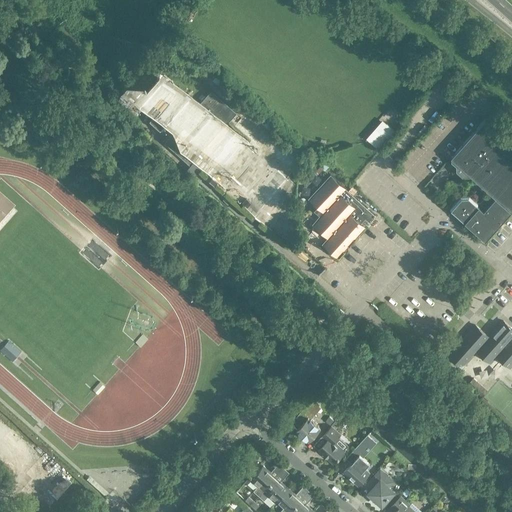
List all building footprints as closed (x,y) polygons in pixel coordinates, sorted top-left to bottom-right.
[(189,165),(229,120),(236,113),(211,90),(198,104),(193,110),(188,105),(193,99),(179,86),(149,120),(163,133),(174,120),(179,125),(164,142),(189,165)] [(511,141),(486,118),(486,119),(452,157),(491,191),(481,201),(478,202),(470,194),(462,195),(450,208),(466,221),(486,240),(511,210),(511,141)] [(380,148),(396,129),(388,123),(380,132),(376,128),(368,138),(380,148)] [(375,214),(330,174),(308,198),(323,211),(313,223),(328,237),(322,242),(337,256),(375,214)] [(477,350),(489,361),(491,363),(498,355),(511,367),(511,365),(511,338),(511,339),(498,327),(490,337),(476,325),(450,354),(463,366),(477,350)] [(313,397),(293,420),(302,428),(299,431),(307,439),(310,435),(312,437),(321,428),(319,426),(319,425),(311,418),(316,413),(314,411),(320,404),(313,397)] [(341,434),(332,426),(323,436),(328,440),(319,449),(334,463),(345,451),(334,442),(341,434)] [(358,444),(346,458),(352,463),(343,472),(358,485),(370,472),(365,468),(370,463),(360,454),(364,450),(358,444)] [(253,491),(258,495),(275,476),(263,465),(249,480),(256,486),(253,491)] [(388,497),(394,491),(389,486),(393,481),(380,470),(367,485),(372,490),(369,492),(375,497),(374,499),(382,507),(390,499),(388,497)] [(275,476),(258,495),(263,500),(267,496),(274,503),(288,487),(275,476)] [(91,478),(89,480),(106,495),(107,493),(91,478)] [(288,487),(274,503),(276,501),(283,507),(279,511),(280,511),(288,511),(300,499),(288,487)] [(248,496),(245,500),(250,504),(253,500),(248,496)] [(413,511),(412,510),(413,509),(413,508),(410,505),(410,504),(401,496),(391,506),(396,510),(394,511),(413,511)] [(310,511),(313,510),(300,499),(288,511),(310,511)] [(259,505),(253,500),(250,504),(255,509),(259,505)]
